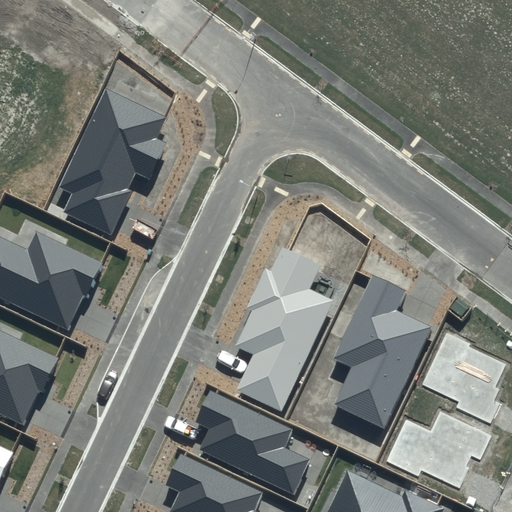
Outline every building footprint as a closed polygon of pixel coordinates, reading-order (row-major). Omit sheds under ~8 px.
[(429,51),(405,31),(367,75),(391,96),(429,51)] [(105,88),(58,188),(71,194),(62,213),(111,236),(132,191),(127,188),(135,172),(150,179),(167,143),(157,138),(166,117),(105,88)] [(242,247),(198,226),(142,337),(190,359),(242,247)] [(28,250),(0,237),(0,298),(68,330),(84,296),(88,298),(105,263),(37,231),(28,250)] [(319,265),(280,247),(270,270),(265,268),(247,307),(253,310),(236,345),(254,353),(237,389),(280,409),(331,300),(308,289),(319,265)] [(397,310),(406,291),(373,276),(334,358),(352,367),(333,406),(385,430),(434,328),(397,310)] [(0,413),(23,424),(39,391),(43,393),(59,357),(0,329),(0,413)] [(471,344),(446,332),(422,385),(461,402),(458,407),(491,422),(499,403),(495,401),(501,389),(497,387),(507,364),(469,347),(471,344)] [(294,429),(211,390),(196,422),(210,428),(199,450),(294,495),(311,460),(285,448),(294,429)] [(494,435),(439,409),(430,429),(406,418),(385,462),(418,477),(422,470),(459,488),(469,468),(467,467),(471,457),(481,462),(494,435)] [(99,422),(57,511),(115,511),(147,444),(99,422)] [(0,480),(14,451),(0,444),(0,480)] [(263,493),(181,454),(166,485),(179,492),(169,511),(257,511),(254,510),(263,493)] [(402,496),(347,470),(326,511),(442,511),(444,508),(405,489),(402,496)]
